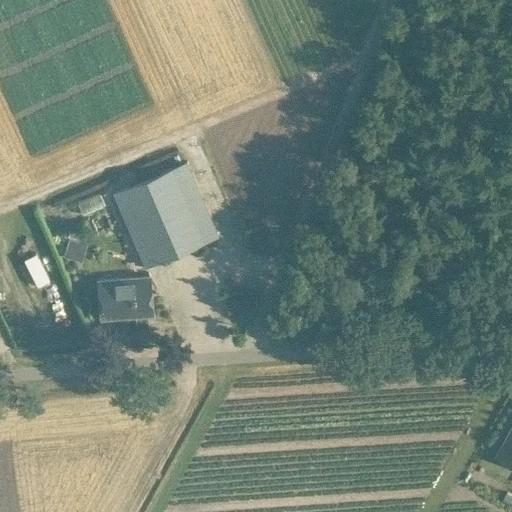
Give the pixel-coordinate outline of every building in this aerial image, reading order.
[(145,265),(204,240),(221,233),(189,159),(173,167),(114,192),(145,265)] [(86,202),(91,217),(114,209),(109,194),(86,202)] [(70,238),(64,254),(82,260),(87,243),(70,238)] [(135,314),(154,313),(150,275),(100,279),(102,313),(135,311),(135,314)] [(511,463),(511,425),(496,455),(511,463)] [(475,510),(479,491),(469,489),(464,508),(475,510)]
